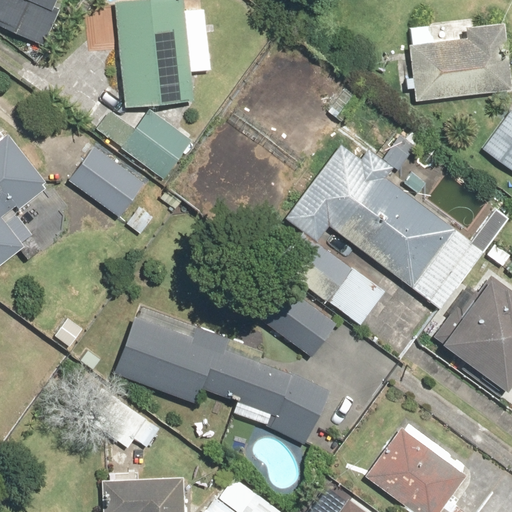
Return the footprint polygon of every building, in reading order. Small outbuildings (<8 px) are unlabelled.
[(0,0),(0,16),(38,34),(53,0),(0,0)] [(181,0),(111,0),(123,107),(192,100),(181,0)] [(469,20),(410,25),(414,73),(401,74),(402,90),(409,90),(410,102),(511,93),(511,66),(508,23),(469,26),(469,20)] [(190,139),(146,108),(119,148),(163,178),(190,139)] [(511,111),(508,109),(479,147),(511,172),(511,111)] [(0,262),(20,246),(0,220),(0,216),(12,207),(16,211),(47,187),(0,128),(0,262)] [(144,183),(93,144),(65,181),(116,221),(118,218),(139,233),(154,213),(133,196),(144,183)] [(453,226),(340,145),(285,221),(315,242),(327,226),(410,285),(453,226)] [(302,234),(275,269),(355,331),(382,297),(302,234)] [(511,285),(488,266),(431,338),(498,391),(511,374),(511,285)] [(286,288),(260,322),(309,359),(335,326),(286,288)] [(256,350),(137,306),(110,377),(198,410),(202,398),(306,437),(323,390),(251,363),(256,350)] [(158,427),(110,394),(88,425),(124,451),(134,437),(146,445),(158,427)] [(436,511),(464,475),(400,427),(364,475),(413,511),(436,511)] [(282,511),(233,472),(201,511),(282,511)] [(373,511),(321,474),(293,511),(373,511)] [(183,511),(183,476),(99,478),(100,511),(183,511)]
